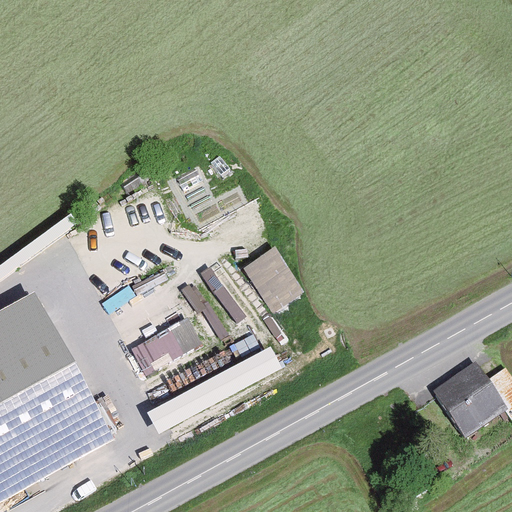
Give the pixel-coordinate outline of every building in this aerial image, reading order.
[(248,268),(279,313),(309,291),(278,247),(248,268)] [(235,292),(241,287),(262,317),(273,309),(233,253),(216,264),(235,292)] [(221,267),(189,283),(216,338),(248,322),(221,267)] [(0,511),(116,448),(32,299),(0,316),(0,511)] [(276,350),(151,411),(163,436),(288,375),(276,350)] [(435,398),(467,444),(509,416),(477,370),(435,398)] [(511,418),(511,380),(507,373),(489,385),(511,418)]
